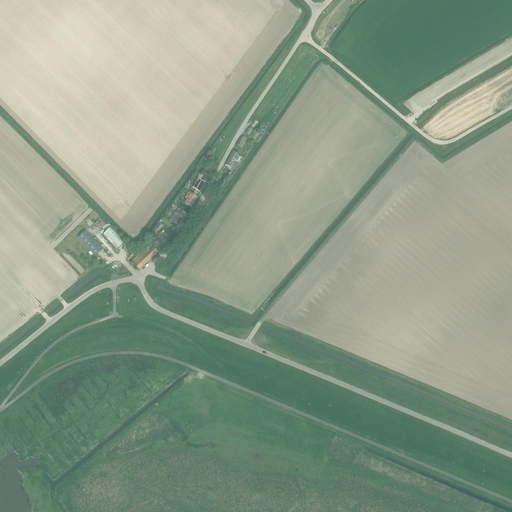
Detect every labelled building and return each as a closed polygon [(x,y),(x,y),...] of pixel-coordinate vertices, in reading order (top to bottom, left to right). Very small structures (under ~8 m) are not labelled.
[(225,165),(228,167),(228,168),(230,169),(231,167),(235,170),(237,165),(233,163),(235,160),(237,162),(240,156),(238,155),(238,154),(233,152),(225,165)] [(200,192),(205,183),(198,179),(193,188),(196,190),(193,195),(189,192),(185,198),(187,200),(185,203),(191,207),(194,202),(195,202),(196,201),(195,201),(197,197),(195,196),(198,191),(200,192)] [(178,226),(187,214),(182,211),(181,213),(177,211),(173,216),(170,221),(178,226)] [(117,249),(125,242),(111,227),(103,235),(117,249)] [(85,232),(77,239),(94,257),(102,250),(85,232)] [(110,256),(116,250),(99,232),(93,237),(110,256)] [(131,262),(139,270),(158,252),(153,248),(149,251),(148,250),(149,249),(147,247),(131,262)] [(109,255),(104,250),(99,255),(103,260),(109,255)]
